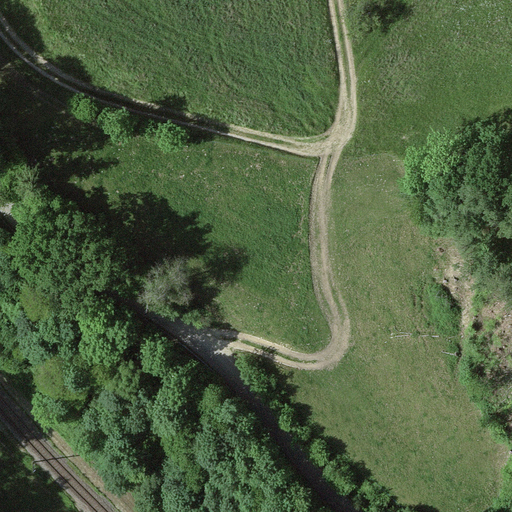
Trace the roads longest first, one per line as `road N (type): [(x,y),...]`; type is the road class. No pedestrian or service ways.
road 1 (track): [(0,25),(28,56),(66,79),(309,147),(331,143),(352,106),(335,0)]
road 2 (unclassified): [(349,511),(218,360),(176,326),(74,268),(0,198)]
